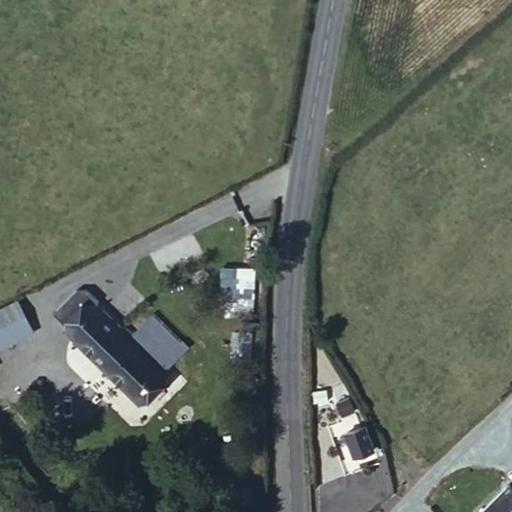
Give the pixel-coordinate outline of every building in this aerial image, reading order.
[(234,267),(232,301),(261,303),(263,268),(234,267)] [(162,375),(79,294),(52,319),(136,401),(162,375)] [(0,349),(35,334),(20,301),(0,309),(0,349)] [(182,351),(150,321),(136,334),(168,365),(182,351)] [(350,461),(376,452),(367,424),(361,426),(356,412),(336,419),(350,461)] [(511,511),(511,488),(508,484),(479,511),(511,511)]
